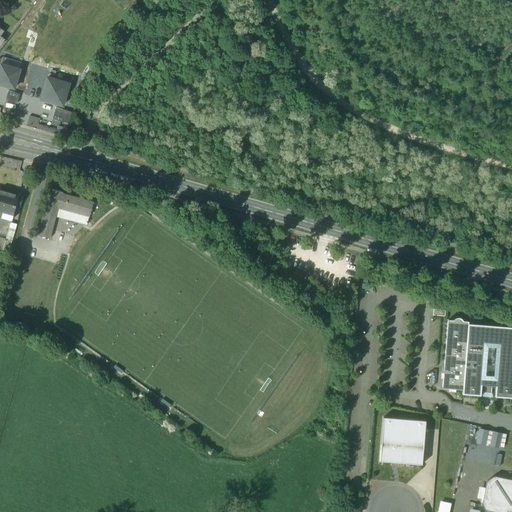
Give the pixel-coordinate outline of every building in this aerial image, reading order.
[(19,70),(1,65),(0,67),(0,84),(14,89),(19,70)] [(68,84),(47,78),(41,100),(62,106),(68,84)] [(5,101),(16,104),(19,95),(8,91),(5,101)] [(56,108),(52,119),(69,124),(73,113),(56,108)] [(38,127),(40,118),(31,115),(28,125),(38,127)] [(62,192),(50,189),(37,235),(49,238),(57,208),(89,217),(93,202),(61,194),(62,192)] [(0,190),(0,212),(3,213),(2,218),(11,220),(18,196),(3,192),(0,190)] [(108,193),(98,190),(96,196),(106,199),(108,193)] [(6,239),(12,241),(17,224),(10,223),(6,239)] [(454,319),(453,320),(447,320),(442,388),(462,390),(468,324),(468,321),(463,321),(461,319),(460,318),(458,317),(456,318),(454,319)] [(511,327),(468,324),(462,395),(511,399),(511,327)] [(425,420),(383,417),(380,444),(381,445),(379,461),(421,464),(423,448),(425,420)] [(483,446),(486,432),(478,430),(476,444),(483,446)] [(501,435),(492,433),(489,446),(498,448),(501,435)] [(511,511),(511,478),(511,480),(494,476),(486,481),(481,504),(485,510),(494,511),(507,511),(509,511),(511,511)]
